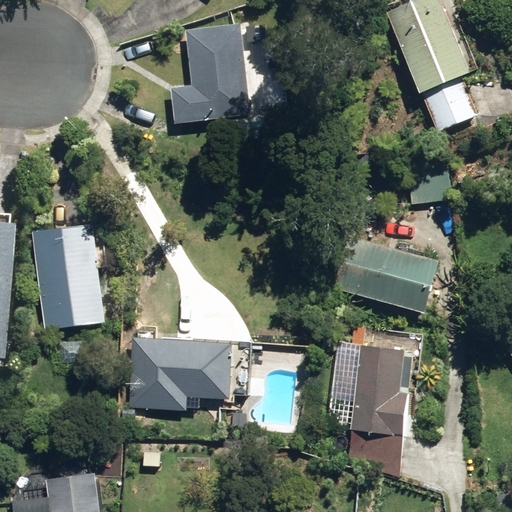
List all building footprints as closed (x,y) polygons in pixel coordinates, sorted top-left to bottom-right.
[(430,91),(448,130),(484,114),(467,76),(480,70),(448,0),(419,0),(400,8),(436,89),(430,91)] [(179,87),(183,122),(260,113),(248,21),(193,28),(200,84),(179,87)] [(0,356),(8,357),(20,223),(0,221),(0,356)] [(41,229),(52,328),(115,321),(105,223),(41,229)] [(342,287),(435,312),(449,260),(356,236),(342,287)] [(255,394),(258,342),(141,336),(137,406),(195,409),(195,396),(241,398),(241,394),(255,394)] [(345,464),(398,471),(414,353),(359,347),(345,464)] [(130,421),(140,421),(141,409),(130,408),(130,421)] [(181,457),(181,469),(215,469),(215,457),(181,457)] [(109,511),(104,472),(53,479),(55,495),(19,501),(20,511),(109,511)] [(502,493),(504,511),(511,511),(511,487),(504,489),(505,493),(502,493)]
